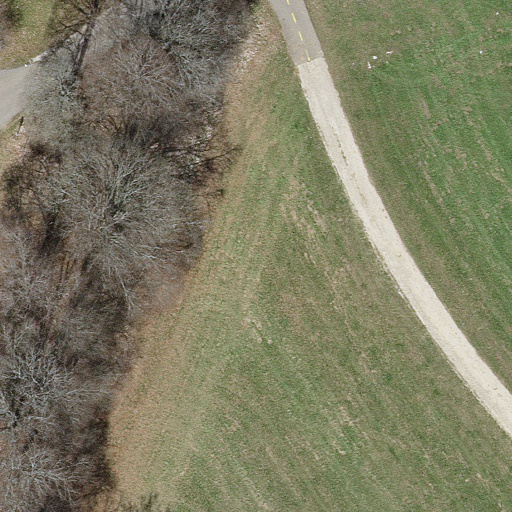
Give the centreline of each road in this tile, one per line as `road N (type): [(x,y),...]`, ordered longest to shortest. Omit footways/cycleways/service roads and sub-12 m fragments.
road 1 (track): [(290,0),(360,221),(511,428)]
road 2 (track): [(0,89),(184,0)]
